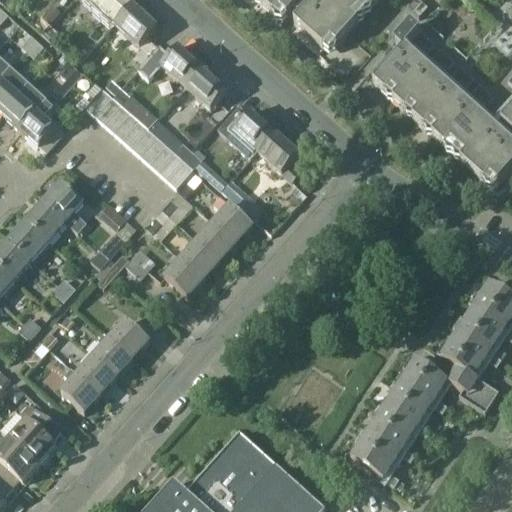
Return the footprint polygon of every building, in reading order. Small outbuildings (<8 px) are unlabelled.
[(120,0),(78,0),(88,9),(90,6),(115,28),(131,10),(120,0)] [(251,0),(254,2),(255,0),(262,0),(266,3),(261,9),(273,20),(279,14),(288,22),(307,0),(251,0)] [(318,0),(294,28),(323,54),(331,45),(337,50),(358,27),(352,22),(366,6),(372,11),(382,0),(318,0)] [(428,12),(417,2),(408,12),(419,22),(428,12)] [(34,28),(43,35),(41,37),(52,47),(53,45),(60,38),(50,29),(61,17),(54,10),(42,22),(41,21),(34,28)] [(156,32),(131,10),(115,28),(139,50),(131,59),(143,69),(150,62),(158,53),(146,43),(156,32)] [(0,29),(8,20),(2,14),(0,15),(0,29)] [(493,102),(479,89),(464,106),(451,95),(459,86),(466,93),(474,84),(460,71),(444,88),(432,77),(439,69),(446,75),(454,66),(440,53),(425,70),(412,59),(420,51),(427,58),(435,49),(411,28),(399,42),(401,44),(395,50),(402,56),(373,88),(386,99),(391,93),(398,100),(393,106),(405,117),(410,111),(417,117),(412,123),(425,134),(430,128),(437,135),(432,141),(445,152),(450,146),(465,160),(460,166),(484,187),(489,181),(498,189),(511,172),(511,148),(471,112),(478,104),(485,111),(493,102)] [(27,58),(37,47),(31,40),(21,52),(27,58)] [(34,64),(44,52),(37,47),(27,58),(34,64)] [(178,51),(168,62),(158,53),(150,62),(160,71),(161,70),(186,92),(203,73),(178,51)] [(0,87),(12,75),(3,67),(0,64),(0,87)] [(69,69),(60,79),(66,85),(75,75),(69,69)] [(227,95),(203,73),(186,92),(211,114),(227,95)] [(12,75),(0,87),(0,116),(3,120),(29,91),(12,75)] [(511,113),(500,127),(511,137),(511,80),(507,86),(511,89),(511,113)] [(112,85),(105,92),(125,109),(131,102),(112,85)] [(29,91),(3,120),(21,136),(47,106),(29,91)] [(86,113),(86,114),(95,121),(111,102),(102,94),(86,113)] [(111,102),(95,121),(104,129),(120,110),(111,102)] [(47,106),(21,136),(40,152),(58,132),(48,123),(56,114),(47,106)] [(120,110),(104,129),(113,137),(129,118),(120,110)] [(249,115),(246,118),(239,112),(218,135),(250,164),(257,156),(274,137),(249,115)] [(129,118),(113,137),(122,145),(139,126),(129,118)] [(139,126),(122,145),(131,153),(148,134),(139,126)] [(148,134),(131,153),(140,161),(157,142),(148,134)] [(299,159),(274,137),(257,156),(286,182),(279,190),(285,195),(299,178),(290,169),(299,159)] [(157,142),(140,161),(149,169),(166,150),(157,142)] [(227,187),(194,159),(192,157),(183,149),(177,156),(196,173),(221,195),(227,187)] [(175,158),(166,150),(149,169),(158,177),(175,158)] [(184,166),(175,158),(158,177),(167,185),(184,166)] [(193,174),(184,166),(167,185),(176,193),(193,174)] [(60,187),(43,207),(66,227),(84,208),(60,187)] [(193,194),(187,188),(186,188),(178,198),(185,204),(193,194)] [(228,210),(222,205),(216,212),(222,217),(213,228),(236,248),(253,230),(229,209),(228,210)] [(171,206),(162,216),(169,222),(178,212),(171,206)] [(66,227),(43,207),(26,226),(49,246),(66,227)] [(154,224),(146,234),(153,240),(161,230),(154,224)] [(201,233),(205,236),(197,245),(220,266),(236,248),(213,228),(209,224),(201,233)] [(49,246),(26,226),(9,245),(32,266),(49,246)] [(110,264),(124,248),(136,235),(127,226),(115,240),(99,257),(109,265),(110,264)] [(185,250),(189,254),(181,263),(204,284),(220,266),(197,245),(192,242),(185,250)] [(32,266),(9,245),(0,254),(0,271),(15,285),(32,266)] [(106,269),(109,265),(99,257),(91,267),(100,275),(106,269)] [(110,273),(97,288),(104,294),(129,266),(122,260),(115,268),(110,264),(106,269),(110,273)] [(141,285),(148,277),(132,263),(125,271),(141,285)] [(188,303),(204,284),(181,263),(164,282),(188,303)] [(0,301),(15,285),(0,271),(0,301)] [(70,300),(76,294),(64,284),(59,290),(70,300)] [(511,302),(489,288),(473,313),(511,338),(511,337),(506,334),(511,323),(511,302)] [(70,300),(59,290),(53,297),(64,307),(70,300)] [(511,338),(473,313),(457,337),(501,366),(490,358),(501,341),(511,347),(511,338)] [(65,337),(74,327),(67,321),(59,331),(65,337)] [(36,339),(41,333),(30,323),(25,328),(36,339)] [(126,324),(110,342),(130,361),(139,351),(142,353),(150,345),(126,324)] [(36,339),(25,328),(18,336),(30,346),(36,339)] [(501,366),(457,337),(441,362),(456,372),(447,386),(447,387),(463,397),(459,403),(485,420),(499,399),(474,383),(485,365),(497,372),(501,366)] [(97,346),(102,351),(94,360),(114,379),(123,369),(126,372),(133,364),(130,361),(110,342),(109,343),(104,338),(97,346)] [(49,355),(58,345),(51,339),(43,349),(49,355)] [(81,365),(86,369),(78,378),(98,396),(106,388),(109,390),(117,382),(114,379),(94,360),(93,361),(88,356),(81,365)] [(33,373),(42,363),(35,357),(26,367),(33,373)] [(415,365),(399,390),(431,411),(442,419),(447,412),(435,405),(447,387),(447,386),(415,365)] [(66,383),(70,386),(61,396),(82,415),(91,405),(94,407),(100,400),(97,397),(98,396),(78,378),(77,379),(73,375),(66,383)] [(431,411),(399,390),(383,414),(427,443),(431,437),(419,429),(431,411)] [(25,424),(10,441),(40,468),(56,450),(53,447),(62,437),(29,408),(19,418),(25,424)] [(427,443),(383,414),(367,439),(411,467),(415,461),(403,453),(415,436),(426,443),(427,443)] [(174,488),(160,503),(151,511),(321,511),(240,439),(186,499),(174,488)] [(411,467),(367,439),(351,464),(395,492),(399,485),(387,478),(399,460),(411,468),(411,467)] [(40,468),(10,441),(0,451),(0,482),(12,493),(20,484),(23,486),(40,468)] [(12,493),(0,482),(0,511),(7,504),(4,502),(12,493)]
